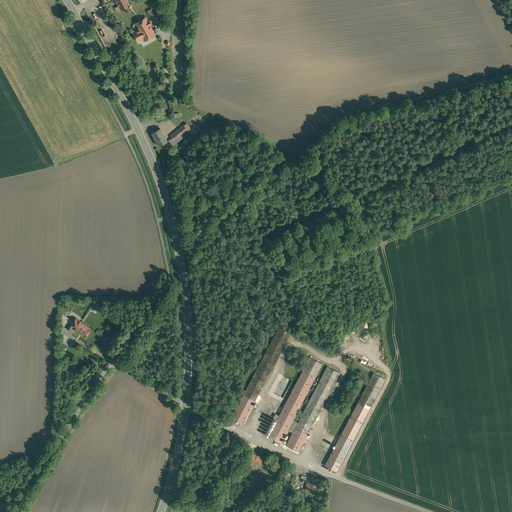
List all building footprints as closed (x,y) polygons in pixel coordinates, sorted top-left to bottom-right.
[(131,4),(128,0),(115,0),(121,10),(131,4)] [(136,36),(141,45),(156,37),(150,26),(155,23),(151,16),(137,24),(141,33),(136,36)] [(187,128),(183,124),(170,135),(174,139),(187,128)] [(167,140),(160,127),(152,132),(159,145),(167,140)] [(93,329),(77,319),(75,323),(71,321),(66,329),(73,334),(76,330),(88,337),(93,329)] [(281,324),(232,417),(244,423),(293,330),(281,324)] [(324,362),(310,355),(269,435),(283,442),(324,362)] [(341,372),(328,365),(286,444),(300,451),(341,372)] [(386,379),(374,373),(326,465),(337,471),(386,379)] [(235,443),(239,435),(231,431),(227,438),(235,443)] [(262,468),(268,457),(263,454),(261,458),(255,455),(251,462),(262,468)] [(241,463),(237,471),(242,473),(246,465),(241,463)] [(304,493),(317,496),(322,477),(299,472),(298,478),(307,480),(304,493)]
